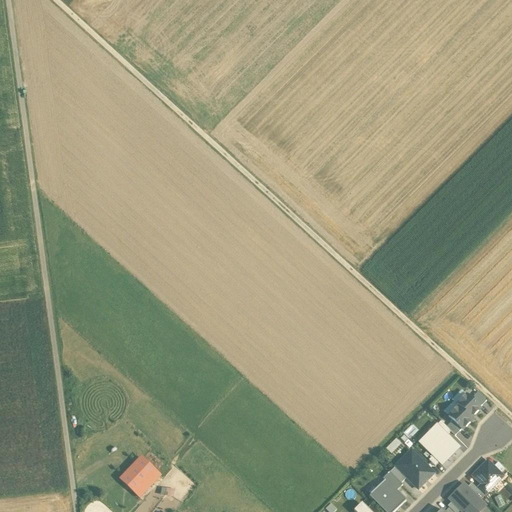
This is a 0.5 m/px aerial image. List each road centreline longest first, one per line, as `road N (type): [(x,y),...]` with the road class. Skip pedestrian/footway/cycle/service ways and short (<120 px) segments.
road 1 (track): [(55,0),(511,418)]
road 2 (track): [(7,0),(69,469)]
